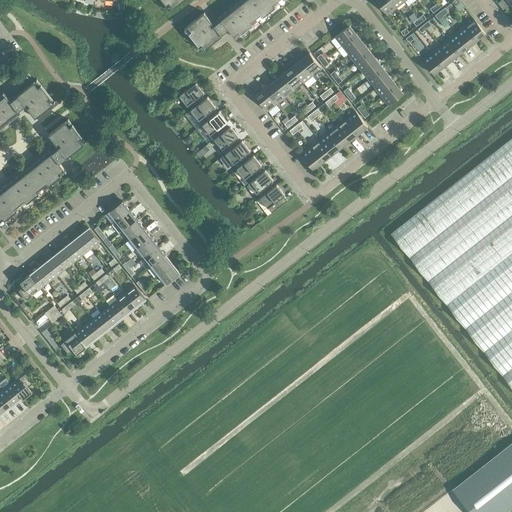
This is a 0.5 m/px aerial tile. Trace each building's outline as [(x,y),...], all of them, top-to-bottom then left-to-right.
[(162,0),(166,5),(167,5),(170,9),(170,10),(183,0),(162,0)] [(189,33),(199,46),(199,45),(203,50),(202,50),(203,51),(222,35),(222,34),(229,29),(234,36),(239,32),(241,34),(254,24),(252,21),(261,14),(263,17),(276,7),(274,4),(278,0),(245,0),(214,25),(204,12),(185,28),(185,29),(186,28),(189,33)] [(387,15),(396,8),(389,0),(376,0),(387,15)] [(389,0),(396,8),(405,1),(403,0),(389,0)] [(511,0),(508,0),(501,6),(503,9),(511,3),(511,4),(511,0)] [(438,9),(443,5),(440,1),(435,5),(438,9)] [(438,9),(435,5),(430,9),(433,13),(438,9)] [(448,12),(445,7),(440,11),(443,16),(448,12)] [(440,11),(435,15),(438,19),(443,16),(440,11)] [(418,18),(421,22),(426,19),(423,14),(418,18)] [(443,16),(439,19),(445,27),(449,23),(443,16)] [(421,22),(418,18),(413,22),(416,26),(421,22)] [(465,26),(477,40),(486,33),(474,19),(465,26)] [(423,25),(426,29),(431,25),(428,21),(423,25)] [(335,37),(342,46),(356,34),(349,25),(335,37)] [(426,29),(423,25),(418,29),(422,33),(426,29)] [(457,32),(468,47),(477,40),(465,26),(457,32)] [(409,32),(406,28),(401,32),(404,36),(409,32)] [(448,39),(460,54),(468,47),(457,32),(448,39)] [(356,34),(342,46),(348,54),(363,42),(356,34)] [(414,39),(411,34),(406,38),(409,43),(414,39)] [(451,60),(460,54),(448,39),(440,46),(451,60)] [(348,54),(355,63),(370,51),(363,42),(348,54)] [(431,52),(443,67),(451,60),(440,46),(431,52)] [(370,51),(355,63),(362,71),(376,59),(370,51)] [(434,74),(443,67),(431,52),(423,59),(434,74)] [(301,60),(313,76),(323,69),(310,53),(301,60)] [(321,54),(317,57),(321,62),(325,59),(321,54)] [(321,62),(325,67),(329,64),(325,59),(321,62)] [(362,71),(368,80),(383,68),(376,59),(362,71)] [(292,67),(304,83),(313,76),(301,60),(292,67)] [(295,90),(304,83),(292,67),(283,75),(295,90)] [(368,80),(375,88),(390,76),(383,68),(368,80)] [(334,79),(338,76),(334,71),(330,74),(334,79)] [(274,82),(286,97),(295,90),(283,75),(274,82)] [(338,76),(334,79),(338,84),(342,81),(338,76)] [(375,88),(382,97),(397,85),(390,76),(375,88)] [(4,91),(0,94),(0,125),(26,105),(36,117),(55,101),(54,101),(38,80),(38,79),(37,79),(11,100),(4,91)] [(204,92),(203,91),(204,90),(197,81),(180,94),(188,105),(192,101),(195,106),(207,97),(203,92),(204,92)] [(277,104),(286,97),(274,82),(265,89),(277,104)] [(382,97),(389,105),(403,94),(397,85),(382,97)] [(330,88),(325,91),(329,96),(334,92),(330,88)] [(348,88),(344,91),(347,96),(352,93),(348,88)] [(268,112),(277,104),(265,89),(256,96),(268,112)] [(320,95),(324,100),(329,96),(325,91),(320,95)] [(352,93),(347,96),(351,101),(356,98),(352,93)] [(330,98),(334,102),(339,98),(335,94),(330,98)] [(216,106),(215,105),(208,96),(207,97),(195,106),(191,109),(203,123),(218,111),(215,107),(216,106)] [(334,102),(330,98),(325,102),(329,106),(334,102)] [(312,102),(307,106),(311,110),(316,106),(312,102)] [(361,105),(357,108),(361,113),(365,110),(361,105)] [(311,110),(307,106),(302,110),(306,114),(311,110)] [(312,112),(316,116),(321,113),(317,108),(312,112)] [(227,120),(227,119),(220,110),(218,111),(203,123),(215,138),(230,126),(226,122),(227,121),(227,120)] [(365,110),(361,113),(365,118),(369,115),(365,110)] [(359,134),(368,127),(356,111),(346,118),(359,134)] [(312,112),(307,116),(311,120),(316,116),(312,112)] [(294,116),(289,120),(293,124),(298,120),(294,116)] [(69,118),(49,134),(59,146),(0,192),(0,223),(67,171),(60,162),(87,141),(86,140),(86,141),(69,119),(69,118)] [(350,141),(359,134),(346,118),(337,125),(350,141)] [(288,128),(293,124),(289,120),(284,124),(288,128)] [(298,131),(301,128),(303,127),(299,122),(294,126),(298,131)] [(239,135),(238,134),(239,134),(231,125),(230,126),(215,138),(226,153),(241,140),(238,136),(239,135)] [(341,148),(350,141),(337,125),(328,132),(341,148)] [(293,135),(298,131),(294,126),(289,130),(293,135)] [(319,139),(332,155),(341,148),(328,132),(319,139)] [(190,134),(184,138),(189,144),(195,140),(190,134)] [(511,386),(511,138),(391,234),(511,386)] [(250,149),(250,148),(243,139),(241,140),(226,153),(221,156),(229,166),(234,163),(238,167),(253,155),(250,151),(251,150),(250,149)] [(310,146),(323,162),(332,155),(319,139),(310,146)] [(313,169),(323,162),(310,146),(301,154),(313,169)] [(262,164),(261,163),(262,163),(254,154),(253,155),(238,167),(249,182),(264,170),(261,165),(262,164)] [(273,178),(273,177),(266,168),(264,170),(249,182),(257,192),(261,189),(265,193),(276,184),(273,180),(274,179),(273,178)] [(285,194),(284,192),(285,192),(277,183),(276,184),(265,193),(261,196),(273,211),(288,199),(284,194),(285,194)] [(109,211),(116,220),(131,209),(123,200),(109,211)] [(131,209),(116,220),(124,229),(138,218),(131,209)] [(138,218),(124,229),(131,238),(145,227),(138,218)] [(95,228),(99,234),(103,231),(98,225),(95,228)] [(89,226),(81,233),(92,248),(101,241),(89,226)] [(131,238),(138,247),(152,236),(145,227),(131,238)] [(103,231),(99,234),(104,240),(107,237),(103,231)] [(92,248),(81,233),(72,240),(83,254),(92,248)] [(138,247),(145,256),(159,245),(152,236),(138,247)] [(72,240),(64,247),(75,261),(83,254),(72,240)] [(113,252),(117,249),(112,243),(109,246),(113,252)] [(145,256),(152,265),(166,254),(159,245),(145,256)] [(64,247),(55,254),(66,268),(75,261),(64,247)] [(117,249),(113,252),(118,258),(121,255),(117,249)] [(55,254),(47,260),(58,274),(66,268),(55,254)] [(152,265),(159,274),(173,263),(166,254),(152,265)] [(58,274),(47,260),(38,267),(49,281),(58,274)] [(128,270),(131,267),(127,261),(123,264),(128,270)] [(173,263),(159,274),(166,283),(180,272),(173,263)] [(49,281),(38,267),(30,274),(41,288),(49,281)] [(128,270),(132,276),(136,273),(131,267),(128,270)] [(27,299),(41,288),(30,274),(21,281),(24,285),(20,289),(27,299)] [(142,288),(145,285),(141,279),(137,282),(142,288)] [(147,299),(135,285),(127,292),(138,306),(147,299)] [(142,288),(146,294),(150,291),(145,285),(142,288)] [(127,292),(118,298),(129,312),(138,306),(127,292)] [(129,312),(118,298),(110,305),(121,319),(129,312)] [(45,313),(49,317),(58,310),(54,305),(45,313)] [(121,319),(110,305),(101,312),(112,326),(121,319)] [(58,310),(49,317),(53,322),(62,315),(58,310)] [(112,326),(101,312),(93,318),(104,333),(112,326)] [(104,333),(93,318),(84,325),(95,339),(104,333)] [(95,339),(84,325),(76,332),(87,346),(95,339)] [(78,353),(87,346),(76,332),(62,343),(69,352),(74,348),(78,353)] [(24,372),(11,383),(22,397),(31,390),(27,386),(32,382),(24,372)] [(11,383),(2,390),(13,404),(22,397),(11,383)] [(13,404),(2,390),(0,391),(0,404),(5,411),(13,404)] [(511,442),(452,489),(469,511),(504,511),(511,506),(511,442)] [(112,473),(112,470),(111,468),(109,466),(108,464),(106,463),(104,462),(101,461),(99,461),(95,462),(92,464),(91,465),(88,469),(88,471),(88,473),(88,476),(89,478),(90,480),(91,482),(93,483),(95,484),(98,485),(100,485),(102,485),(104,484),(108,482),(110,480),(111,478),(112,476),(112,473)] [(86,494),(85,489),(84,487),(82,485),(81,484),(79,482),(74,481),(71,481),(68,482),(67,482),(65,484),(63,486),(61,488),(61,490),(60,493),(60,496),(61,498),(62,500),(63,502),(65,504),(67,505),(70,506),(72,507),(75,507),(78,506),(81,504),(83,502),(84,500),(85,497),(86,494)]
